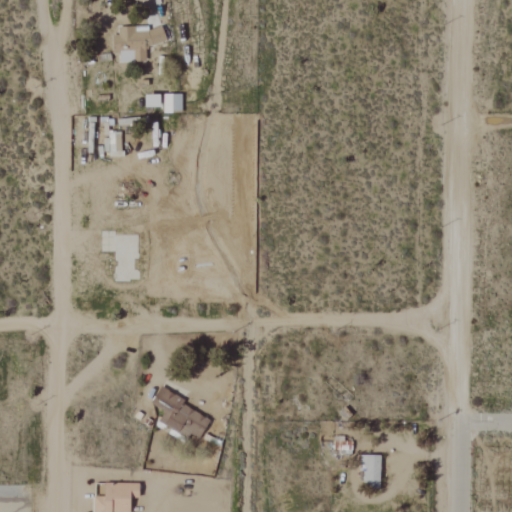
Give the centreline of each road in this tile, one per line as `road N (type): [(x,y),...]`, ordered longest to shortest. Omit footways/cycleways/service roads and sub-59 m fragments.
road 1 (residential): [(47,511),(60,194),(55,0)]
road 2 (residential): [(464,326),(0,325)]
road 3 (track): [(462,422),(462,0)]
road 4 (residential): [(244,511),(248,325)]
